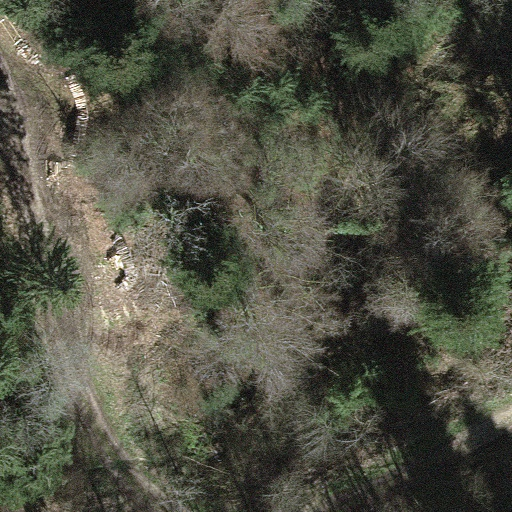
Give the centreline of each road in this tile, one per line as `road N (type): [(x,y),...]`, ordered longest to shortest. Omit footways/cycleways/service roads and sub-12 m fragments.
road 1 (track): [(159,511),(118,462),(47,205),(0,90)]
road 2 (track): [(511,389),(376,468),(259,511)]
